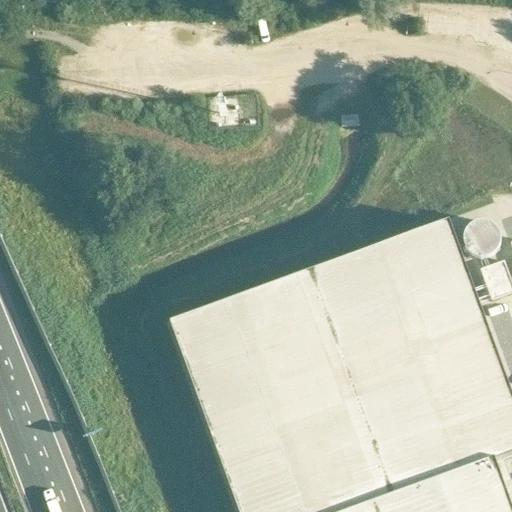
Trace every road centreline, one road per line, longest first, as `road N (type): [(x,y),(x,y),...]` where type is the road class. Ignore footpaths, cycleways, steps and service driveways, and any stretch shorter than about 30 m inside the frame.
road 1 (unclassified): [(101,70),(457,58),(511,77)]
road 2 (motorway): [(51,511),(0,378)]
